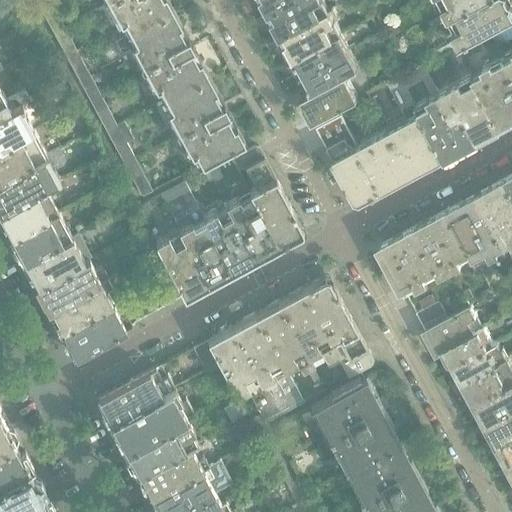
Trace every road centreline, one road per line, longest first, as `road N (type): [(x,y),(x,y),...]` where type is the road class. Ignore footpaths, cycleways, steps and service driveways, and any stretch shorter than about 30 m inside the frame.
road 1 (residential): [(49,393),(343,233)]
road 2 (residential): [(343,233),(495,511)]
road 3 (residential): [(222,0),(343,233)]
road 4 (residential): [(343,233),(511,142)]
road 5 (residential): [(49,393),(112,511)]
